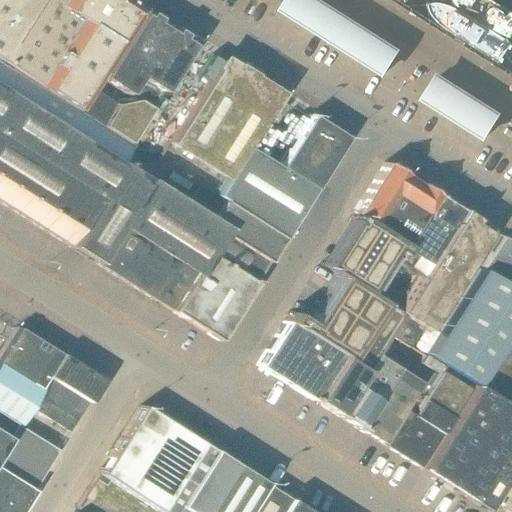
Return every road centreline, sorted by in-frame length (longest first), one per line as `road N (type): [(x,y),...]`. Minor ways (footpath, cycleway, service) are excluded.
road 1 (unclassified): [(213,395),(378,123)]
road 2 (unclassified): [(378,123),(182,0)]
road 3 (unclassified): [(394,511),(213,395)]
road 4 (unclassified): [(47,511),(148,357)]
road 5 (unclassified): [(148,357),(0,262)]
road 6 (unclassified): [(511,208),(378,123)]
